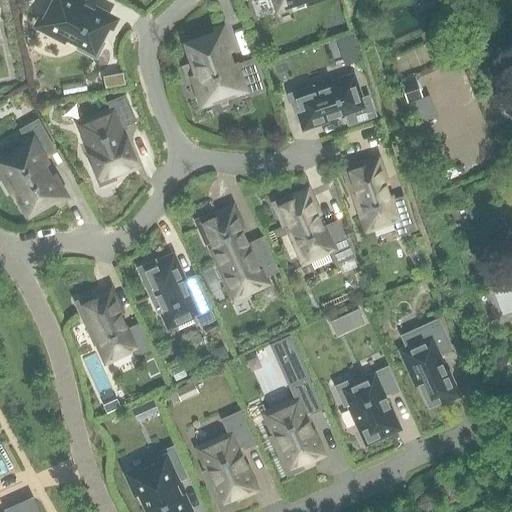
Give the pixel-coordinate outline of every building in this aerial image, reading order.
[(99,42),(110,21),(76,2),(76,0),(53,0),(40,24),(79,45),(77,49),(95,58),(103,43),(99,42)] [(273,0),(277,9),(296,3),(297,7),(316,0),(273,0)] [(232,68),(219,32),(185,43),(192,64),(183,67),(188,83),(197,80),(205,100),(237,89),(240,97),(263,89),(253,61),(232,68)] [(351,35),(336,40),(340,50),(354,45),(351,35)] [(105,87),(124,84),(122,74),(104,77),(105,87)] [(422,99),(415,78),(400,83),(407,104),(422,99)] [(368,98),(359,101),(351,79),(314,92),(312,87),(288,95),(294,112),(299,111),(304,127),(345,113),(349,124),(374,116),(368,98)] [(119,127),(134,121),(124,97),(109,103),(112,111),(79,125),(96,165),(92,167),(100,185),(115,179),(113,176),(135,166),(119,127)] [(60,196),(39,159),(53,150),(37,122),(21,131),(29,145),(0,161),(0,163),(20,200),(17,202),(24,214),(27,212),(29,214),(60,196)] [(359,162),(342,168),(350,192),(355,190),(367,228),(394,219),(400,234),(413,229),(402,198),(390,202),(377,162),(360,167),(359,162)] [(463,203),(457,187),(440,194),(446,209),(463,203)] [(338,227),(324,233),(306,193),(291,200),(289,196),(272,204),(282,226),(287,224),(303,261),(330,249),(337,263),(352,256),(338,226),(337,226),(338,227)] [(264,283),(262,277),(276,271),(262,239),(247,246),(231,210),(214,218),(212,213),(195,221),(205,244),(210,241),(235,296),(264,283)] [(200,292),(189,297),(172,258),(156,265),(154,261),(138,269),(158,312),(162,310),(169,325),(196,314),(201,324),(212,319),(200,292)] [(127,331),(109,292),(94,299),(92,295),(75,302),(94,344),(99,342),(107,359),(133,347),(136,355),(148,349),(138,326),(127,331)] [(354,328),(364,323),(358,310),(348,314),(354,328)] [(408,350),(403,352),(428,407),(455,395),(438,358),(451,352),(437,321),(402,337),(408,350)] [(223,345),(210,351),(216,364),(229,358),(223,345)] [(296,401),(264,415),(274,436),(270,438),(287,475),(302,468),(300,465),(322,455),(305,416),(320,409),(295,353),(278,361),(296,401)] [(348,404),(366,444),(399,429),(384,397),(397,391),(387,368),(352,384),(350,381),(336,387),(344,405),(348,404)] [(194,383),(188,386),(193,396),(199,393),(194,383)] [(116,400),(103,405),(106,413),(120,407),(116,400)] [(153,401),(145,405),(150,417),(158,413),(153,401)] [(204,472),(221,510),(235,503),(233,499),(255,489),(238,450),(253,443),(239,413),(223,421),(229,435),(198,450),(207,471),(204,472)] [(186,511),(173,483),(185,477),(172,449),(159,454),(162,461),(130,476),(147,511),(186,511)] [(12,467),(4,453),(0,455),(0,454),(0,473),(6,470),(7,471),(12,467)] [(35,511),(31,501),(7,511),(35,511)]
